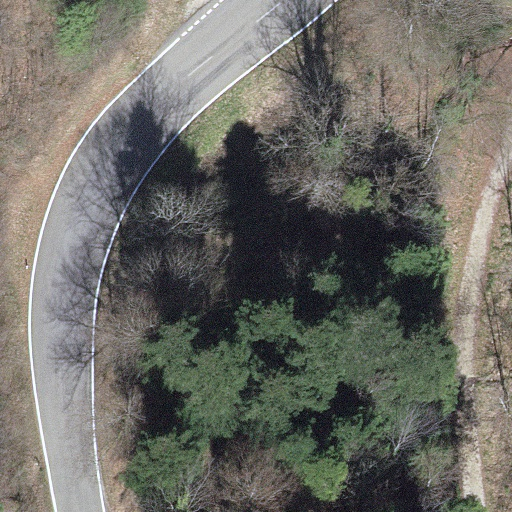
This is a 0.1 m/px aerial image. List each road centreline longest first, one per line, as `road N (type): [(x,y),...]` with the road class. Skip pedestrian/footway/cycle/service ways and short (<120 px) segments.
road 1 (secondary): [(277,0),(132,134),(81,225),(61,361),(81,511)]
road 2 (track): [(511,167),(478,246),(466,302),(472,511)]
